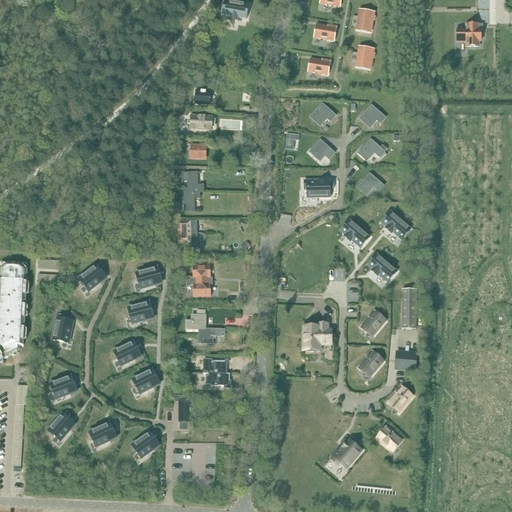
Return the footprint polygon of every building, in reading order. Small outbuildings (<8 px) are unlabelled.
[(320,0),(319,5),(340,9),(341,0),(320,0)] [(224,1),(222,16),(229,17),(229,21),(230,19),(238,21),(237,22),(238,22),(239,19),(247,20),(249,6),(224,1)] [(360,13),(357,32),(371,34),(374,15),(360,13)] [(313,39),(334,43),(337,27),(328,26),(328,27),(316,25),(313,39)] [(466,31),(456,31),(456,43),(466,43),(466,48),(478,48),(478,42),(480,42),(480,32),(481,32),(481,26),(466,26),(466,31)] [(360,48),(357,68),(370,70),(374,51),(360,48)] [(307,73),(328,77),(331,61),(322,60),(322,61),(310,59),(307,73)] [(193,104),(209,105),(210,91),(194,90),(193,104)] [(319,106),(310,116),(319,124),(320,123),(322,124),(328,118),(331,121),(336,116),(322,104),(319,107),(319,106)] [(386,119),(371,106),(359,120),(370,130),(377,122),(380,126),(386,119)] [(191,115),(189,130),(212,132),(213,117),(191,115)] [(321,140),(309,153),(320,163),(325,158),(329,161),(336,154),(321,140)] [(367,144),(358,155),(367,163),(374,155),(379,159),(385,153),(388,150),(383,146),(380,149),(371,141),(367,145),(367,144)] [(191,146),(191,159),(196,159),(197,157),(206,157),(207,147),(191,146)] [(200,192),(200,193),(204,193),(204,187),(197,187),(197,174),(188,174),(189,192),(200,192)] [(374,189),(379,193),(384,187),(370,175),(366,179),(357,189),(366,197),(374,189)] [(318,182),(304,182),(304,191),(307,191),(307,199),(330,199),(330,190),(334,189),(334,183),(318,184),(318,182)] [(200,192),(189,192),(189,193),(184,193),(185,212),(194,212),(193,199),(200,199),(200,193),(200,192)] [(388,217),(379,228),(384,232),(383,233),(389,238),(390,237),(399,245),(408,234),(388,217)] [(344,221),(335,232),(340,236),(339,238),(345,243),(346,242),(355,249),(364,238),(344,221)] [(177,223),(177,234),(197,234),(197,222),(190,222),(190,223),(177,223)] [(197,234),(177,234),(177,245),(184,245),(185,252),(198,252),(197,234)] [(244,252),(250,247),(246,243),(241,247),(244,252)] [(372,260),(363,271),(367,275),(366,276),(368,277),(372,281),(374,280),(383,288),(392,277),(372,260)] [(39,261),(38,269),(59,270),(60,262),(39,261)] [(0,360),(19,351),(19,346),(23,347),(24,342),(23,342),(24,328),(25,319),(24,319),(25,305),(26,305),(26,296),(25,296),(26,283),(27,283),(27,278),(26,278),(27,270),(21,264),(16,264),(16,263),(11,263),(11,264),(6,263),(0,268),(0,360)] [(96,267),(79,280),(89,293),(106,279),(100,271),(104,268),(101,265),(97,267),(96,267)] [(186,276),(180,276),(180,283),(189,282),(211,282),(213,282),(211,282),(211,279),(211,266),(194,267),(194,279),(191,279),(191,278),(186,278),(186,276)] [(158,269),(136,274),(140,290),(162,284),(159,275),(164,274),(163,269),(158,270),(158,269)] [(38,275),(37,284),(59,285),(59,276),(38,275)] [(189,282),(180,283),(180,289),(186,289),(186,287),(192,287),(192,286),(194,286),(194,298),(212,298),(211,285),(211,282),(189,282)] [(402,291),(402,330),(416,330),(416,291),(402,291)] [(150,304),(128,309),(132,325),(153,319),(151,309),(156,308),(155,303),(150,305),(150,304)] [(186,332),(205,331),(205,317),(205,312),(197,312),(197,317),(191,317),(191,323),(186,323),(186,332)] [(374,312),(371,316),(372,317),(362,328),(372,337),(385,321),(374,312)] [(57,320),(53,341),(69,344),(73,323),(63,321),(64,316),(59,315),(58,320),(57,320)] [(303,328),(303,352),(320,352),(320,341),(327,341),(327,340),(334,340),(334,328),(327,327),(327,326),(319,326),(319,329),(303,328)] [(224,332),(199,332),(199,345),(213,346),(213,341),(216,341),(216,338),(220,338),(224,338),(224,332)] [(134,343),(114,353),(121,367),(141,358),(136,349),(141,347),(139,342),(134,344),(134,343)] [(383,362),(372,352),(368,357),(369,357),(360,368),(370,377),(383,362)] [(396,354),(395,370),(415,371),(416,355),(396,354)] [(202,375),(205,375),(227,375),(227,363),(205,362),(205,367),(203,367),(202,375)] [(153,371),(133,381),(140,395),(160,385),(155,376),(160,374),(157,370),(153,372),(153,371)] [(227,375),(205,375),(205,382),(207,382),(207,387),(229,388),(230,375),(227,375)] [(71,377),(50,385),(56,401),(77,392),(73,383),(78,381),(76,377),(71,378),(71,377)] [(399,392),(389,403),(399,412),(413,396),(402,387),(398,391),(399,392)] [(189,403),(179,403),(179,423),(189,423),(189,431),(189,403)] [(15,417),(12,467),(21,468),(24,418),(25,406),(16,405),(15,417)] [(63,415),(48,432),(60,442),(75,426),(67,419),(71,416),(67,412),(64,416),(63,415)] [(109,424),(89,434),(96,448),(116,439),(112,430),(116,428),(114,423),(110,425),(109,424)] [(386,427),(377,439),(393,452),(401,442),(390,432),(391,431),(386,427)] [(150,434),(132,447),(141,459),(159,447),(153,439),(157,436),(154,432),(150,435),(150,434)] [(339,449),(330,460),(337,466),(339,464),(345,469),(360,452),(353,445),(355,442),(351,438),(340,451),(339,449)]
